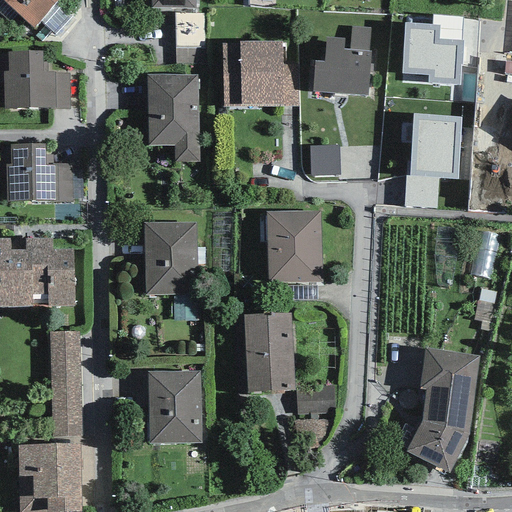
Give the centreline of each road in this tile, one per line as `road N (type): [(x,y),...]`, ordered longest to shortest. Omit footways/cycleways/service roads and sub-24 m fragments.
road 1 (residential): [(90,30),(108,511)]
road 2 (residential): [(312,506),(353,409),(362,193),(310,193)]
road 3 (residential): [(312,506),(468,511)]
